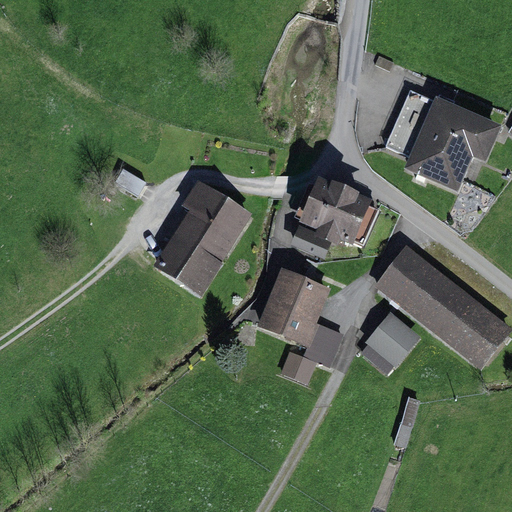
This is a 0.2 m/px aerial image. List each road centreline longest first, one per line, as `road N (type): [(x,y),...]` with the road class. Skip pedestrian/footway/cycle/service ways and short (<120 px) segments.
road 1 (track): [(351,158),(284,194),(207,177),(173,185),(127,246),(0,343)]
road 2 (residential): [(359,0),(346,103),(351,158),(365,178),(511,290)]
road 3 (track): [(419,218),(363,295),(339,371),(263,511)]
